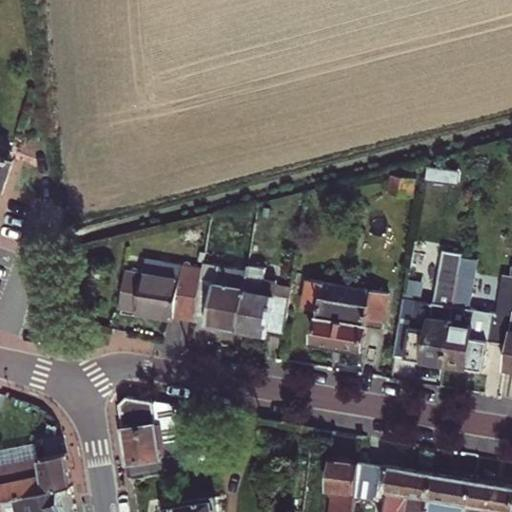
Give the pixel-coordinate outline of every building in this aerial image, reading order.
[(0,195),(1,195),(13,159),(8,158),(10,150),(0,146),(0,195)] [(394,175),(392,191),(413,195),(416,179),(394,175)] [(251,210),(236,210),(236,219),(251,219),(251,210)] [(464,257),(464,253),(443,250),(434,302),(417,300),(407,357),(423,359),(445,363),(464,257)] [(471,307),(479,259),(464,257),(445,363),(464,366),(484,369),(490,340),(509,344),(511,329),(511,274),(505,274),(498,312),(471,307)] [(142,272),(144,262),(129,260),(127,269),(142,272)] [(240,328),(250,270),(205,262),(204,268),(195,321),(212,324),(240,328)] [(184,264),(182,279),(142,272),(127,269),(120,308),(155,314),(195,321),(204,268),(184,264)] [(265,278),(267,267),(251,264),(250,270),(240,328),(257,331),(285,336),(291,298),(262,293),(265,278)] [(262,293),(291,298),(293,286),(277,283),(278,280),(265,278),(262,293)] [(364,349),(367,327),(383,329),(389,293),(372,290),(370,302),(336,296),(338,284),(309,279),(304,305),(320,308),(315,341),(332,344),(364,349)] [(338,284),(336,296),(370,302),(372,290),(338,284)] [(202,435),(178,438),(171,402),(127,395),(120,403),(126,441),(132,477),(202,467),(202,459),(202,438),(202,435)] [(211,438),(211,423),(202,423),(202,435),(202,438),(211,438)] [(202,438),(202,459),(216,459),(216,438),(211,438),(202,438)] [(0,501),(59,489),(73,486),(71,469),(68,453),(0,466),(0,501)] [(331,511),(354,511),(356,495),(360,460),(333,457),(329,488),(334,489),(331,511)] [(394,466),(360,460),(356,495),(388,500),(385,511),(428,511),(435,472),(394,466)] [(468,511),(474,479),(456,476),(435,472),(428,511),(468,511)] [(511,508),(509,511),(511,511),(511,486),(497,483),(474,479),(468,511),(491,511),(492,505),(511,508)] [(64,511),(59,489),(0,501),(0,511),(64,511)] [(218,511),(216,497),(166,504),(167,511),(218,511)]
